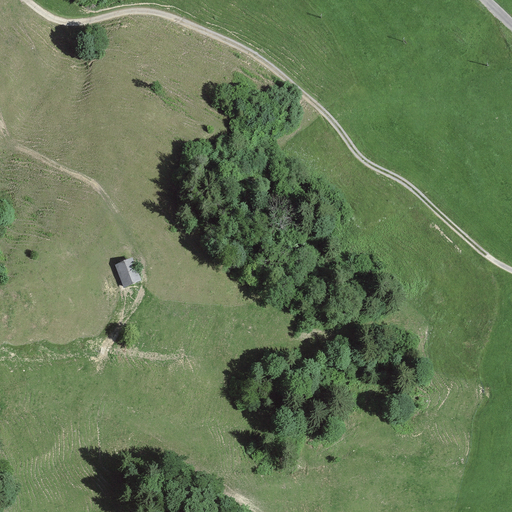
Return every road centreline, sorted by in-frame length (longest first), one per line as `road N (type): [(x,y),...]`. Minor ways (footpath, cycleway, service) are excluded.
road 1 (track): [(29,7),(66,28),(123,15),(166,18),(261,65),(311,103)]
road 2 (track): [(511,269),(367,168),(311,103)]
road 3 (track): [(0,103),(17,141),(83,177),(131,251)]
